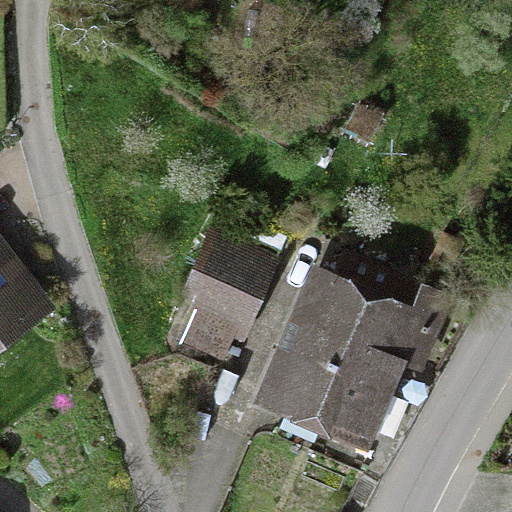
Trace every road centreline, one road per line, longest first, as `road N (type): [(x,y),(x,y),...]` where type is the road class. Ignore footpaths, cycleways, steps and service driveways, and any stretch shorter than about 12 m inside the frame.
road 1 (residential): [(43,0),(41,147),(165,511)]
road 2 (residential): [(511,322),(407,511)]
